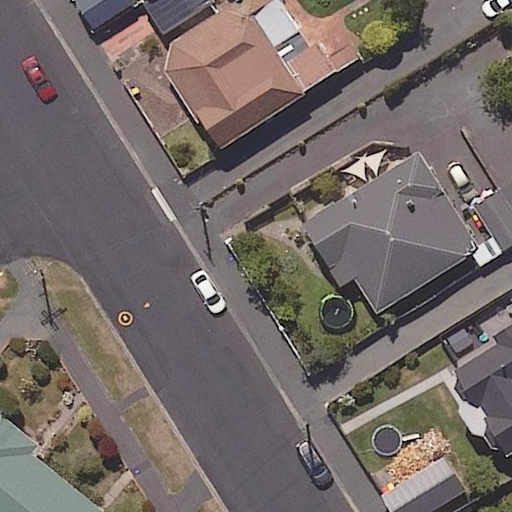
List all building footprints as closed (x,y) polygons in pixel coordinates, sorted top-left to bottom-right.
[(75,0),(100,37),(155,1),(156,0),(75,0)] [(318,54),(280,0),(248,0),(141,73),(165,107),(182,95),(223,156),(371,56),(353,30),(318,54)] [(485,253),(426,157),(309,228),(345,287),(359,278),(382,316),(485,253)] [(511,250),(511,191),(480,211),(506,254),(511,250)] [(503,346),(495,352),(451,380),(507,466),(511,462),(511,328),(498,338),(503,346)] [(46,450),(0,412),(0,511),(104,511),(38,459),(46,450)] [(437,511),(469,493),(449,459),(388,497),(397,511),(437,511)]
